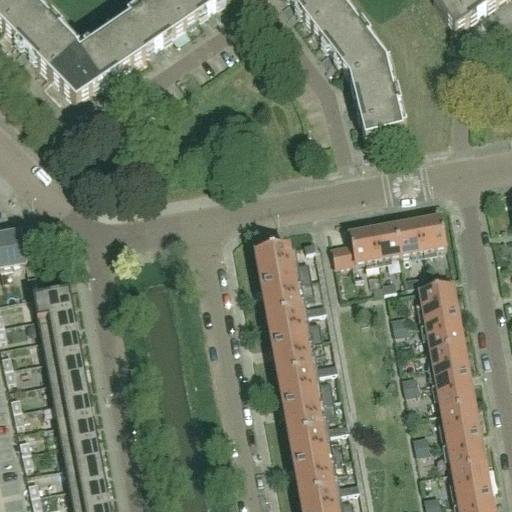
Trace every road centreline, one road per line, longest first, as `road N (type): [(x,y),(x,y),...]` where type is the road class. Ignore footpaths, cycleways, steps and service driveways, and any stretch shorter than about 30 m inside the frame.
road 1 (residential): [(351,198),(324,95),(262,12),(23,177)]
road 2 (residential): [(249,511),(199,225)]
road 3 (residential): [(140,511),(102,306),(99,240)]
road 4 (residential): [(511,444),(463,178)]
road 5 (residential): [(463,178),(464,67),(511,30)]
road 6 (residential): [(351,198),(199,225)]
